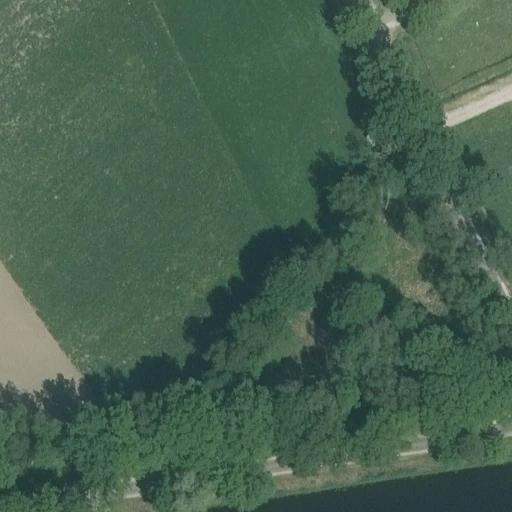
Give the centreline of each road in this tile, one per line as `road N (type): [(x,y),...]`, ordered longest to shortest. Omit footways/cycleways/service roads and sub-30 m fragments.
road 1 (unclassified): [(0,508),(511,428)]
road 2 (unclassified): [(511,327),(359,0)]
